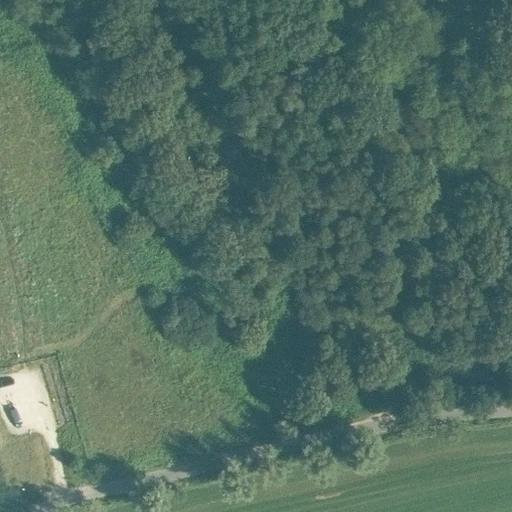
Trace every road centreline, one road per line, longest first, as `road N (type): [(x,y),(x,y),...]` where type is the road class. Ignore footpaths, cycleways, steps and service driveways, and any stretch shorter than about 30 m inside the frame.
road 1 (unclassified): [(44,511),(65,498),(291,440),(511,402)]
road 2 (track): [(65,498),(0,196)]
